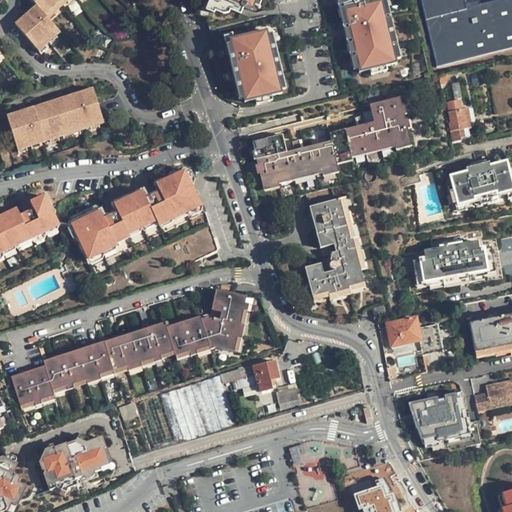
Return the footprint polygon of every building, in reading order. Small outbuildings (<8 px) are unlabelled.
[(32,0),(38,6),(50,20),(73,0),(32,0)] [(209,0),(207,7),(215,11),(216,8),(225,12),(226,9),(230,10),(232,7),(242,11),(245,4),(254,8),(257,2),(257,0),(209,0)] [(339,0),(355,70),(360,69),(344,0),(339,0)] [(399,60),(385,0),(344,0),(360,69),(360,72),(371,70),(387,66),(400,64),(399,60)] [(385,0),(399,60),(404,59),(391,0),(385,0)] [(422,0),(438,65),(511,47),(511,0),(494,0),(482,3),(480,0),(472,0),(468,1),(468,3),(467,3),(466,0),(422,0)] [(61,32),(50,20),(38,6),(16,25),(38,51),(61,32)] [(234,35),(229,36),(243,97),(244,101),(283,92),(282,88),(269,31),(268,27),(234,35)] [(229,36),(234,35),(233,30),(223,33),(238,98),(243,97),(229,36)] [(274,30),(269,31),(282,88),(287,87),(274,30)] [(387,66),(371,70),(372,75),(388,71),(387,66)] [(437,77),(438,86),(442,86),(447,80),(445,76),(437,77)] [(447,100),(462,98),(460,82),(444,85),(447,100)] [(20,151),(27,149),(105,124),(94,90),(9,118),(20,151)] [(332,140),(337,159),(352,155),(351,152),(395,141),(396,145),(411,141),(407,126),(404,126),(403,119),(406,118),(404,112),(401,113),(399,105),(402,105),(400,94),(371,102),(375,120),(366,122),(364,113),(357,115),(360,126),(338,132),(337,129),(330,131),(332,140)] [(463,100),(448,104),(451,113),(465,110),(463,100)] [(454,142),(457,141),(461,140),(460,136),(459,131),(467,129),(472,128),(468,110),(465,110),(451,113),(453,123),(450,124),(454,140),(454,142)] [(339,168),(337,159),(332,140),(324,142),(325,145),(303,151),(300,139),(293,141),(295,149),(287,151),(283,133),(252,141),(255,151),(257,150),(259,157),(257,158),(258,164),(261,164),(263,171),(260,172),(264,187),(279,183),(278,179),(322,169),(323,172),(339,168)] [(459,202),(511,189),(511,174),(508,159),(491,164),(490,160),(468,166),(469,169),(452,174),(455,187),(459,202)] [(155,195),(154,192),(146,195),(144,191),(117,203),(119,208),(110,212),(112,216),(106,218),(103,211),(74,224),(90,259),(104,253),(103,250),(130,237),(129,234),(158,221),(159,223),(187,211),(189,213),(202,207),(186,172),(158,185),(161,193),(155,195)] [(0,254),(4,252),(3,250),(32,236),(33,239),(47,232),(46,230),(60,223),(47,195),(33,202),(35,206),(26,210),(27,213),(22,215),(19,208),(0,216),(0,254)] [(351,242),(341,200),(311,207),(322,248),(331,246),(333,254),(332,257),(333,259),(331,264),(332,266),(335,267),(334,269),(336,274),(325,276),(322,265),(305,269),(312,298),(328,295),(329,297),(346,293),(348,292),(349,290),(364,287),(354,241),(351,242)] [(24,206),(26,210),(35,206),(33,202),(26,205),(24,206)] [(108,208),(110,212),(119,208),(117,203),(108,208)] [(494,268),(493,261),(493,256),(490,239),(426,249),(426,255),(420,256),(423,279),(474,270),(483,269),(494,268)] [(67,279),(69,278),(72,276),(79,273),(72,259),(66,264),(69,270),(64,273),(67,279)] [(207,316),(201,317),(209,345),(211,350),(218,348),(235,352),(245,303),(246,295),(216,289),(211,312),(222,314),(221,318),(207,316)] [(249,304),(245,303),(235,352),(238,352),(240,346),(249,304)] [(386,318),(384,311),(373,316),(374,320),(386,318)] [(511,345),(511,315),(472,323),(470,324),(476,352),(511,345)] [(175,356),(209,345),(201,317),(166,327),(174,352),(175,356)] [(427,372),(424,356),(443,351),(437,325),(419,328),(416,318),(387,324),(392,350),(401,348),(401,346),(412,344),(419,374),(427,372)] [(174,352),(166,327),(164,323),(104,341),(113,370),(174,352)] [(43,360),(45,366),(53,392),(114,373),(113,370),(104,341),(43,360)] [(176,360),(211,350),(209,345),(175,356),(176,360)] [(129,369),(175,356),(174,352),(113,370),(114,373),(129,369)] [(254,367),(258,384),(260,391),(272,389),(271,381),(279,378),(275,362),(254,367)] [(53,392),(45,366),(11,376),(21,408),(54,398),(53,392)] [(254,367),(246,369),(249,386),(258,384),(254,367)] [(395,367),(388,369),(391,380),(398,379),(395,367)] [(242,378),(240,370),(227,374),(229,382),(242,378)] [(239,429),(222,375),(182,388),(138,402),(139,406),(155,456),(173,450),(215,437),(239,429)] [(476,398),(479,413),(511,406),(511,383),(487,388),(489,395),(476,398)] [(280,392),(282,404),(298,400),(295,388),(280,392)] [(454,391),(408,403),(420,438),(461,428),(454,391)] [(134,403),(120,407),(124,420),(138,416),(134,403)] [(370,408),(364,409),(367,424),(373,423),(370,408)] [(40,450),(49,485),(113,469),(104,434),(40,450)] [(13,454),(0,458),(0,511),(3,511),(29,504),(13,454)] [(404,505),(399,492),(396,493),(396,491),(378,497),(373,485),(353,492),(360,511),(368,508),(366,502),(375,499),(377,505),(379,511),(385,511),(391,510),(404,505)] [(511,511),(511,490),(503,493),(507,506),(503,507),(504,511),(511,511)] [(377,505),(375,499),(366,502),(368,508),(377,505)]
